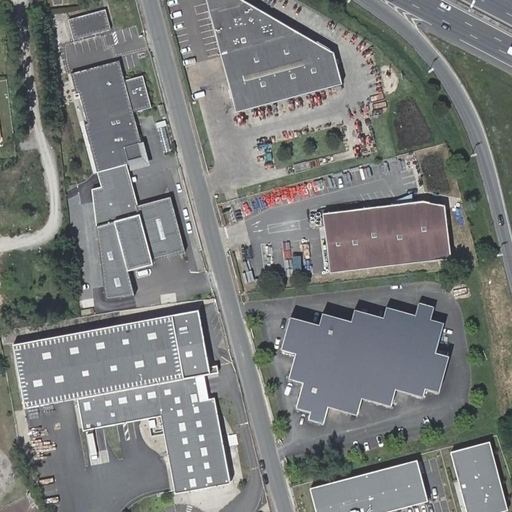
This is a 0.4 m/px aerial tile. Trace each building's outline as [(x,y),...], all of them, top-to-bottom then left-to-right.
[(208,12),(235,113),(340,85),(333,53),(239,0),(210,0),(209,3),(209,4),(208,6),(208,8),(208,10),(208,11),(208,12)] [(105,10),(69,20),(74,39),(110,29),(105,10)] [(75,94),(78,93),(86,125),(84,126),(96,173),(126,165),(144,160),(132,113),(150,108),(142,77),(124,82),(118,62),(70,74),(75,94)] [(126,165),(96,173),(101,189),(93,190),(106,302),(135,298),(129,273),(154,267),(152,261),(185,253),(171,199),(138,207),(129,175),(126,165)] [(420,202),(320,214),(328,274),(446,259),(439,207),(420,202)] [(300,275),(297,261),(275,266),(279,280),(300,275)] [(285,317),(276,351),(291,354),(285,379),(299,383),(292,409),(307,413),(305,421),(320,425),(325,408),(354,416),(359,398),(388,406),(393,389),(420,396),(422,387),(437,391),(446,355),(432,351),(440,321),(427,317),(431,303),(415,299),(411,313),(382,305),(379,316),(350,308),(347,320),(318,313),(314,325),(285,317)] [(13,348),(24,409),(80,399),(196,377),(208,375),(197,315),(13,348)] [(196,377),(80,399),(86,428),(128,420),(162,413),(177,493),(232,483),(228,463),(215,398),(201,401),(199,391),(196,377)] [(490,442),(452,452),(467,511),(504,511),(509,511),(490,442)] [(419,462),(311,491),(317,511),(397,511),(430,504),(419,462)]
